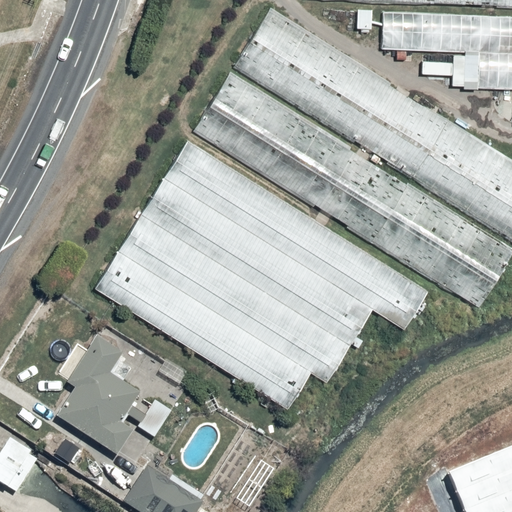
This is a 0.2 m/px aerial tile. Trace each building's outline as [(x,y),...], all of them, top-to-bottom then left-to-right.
[(511,159),(272,8),(234,67),(511,240),(511,159)] [(511,17),(383,12),(382,51),(477,53),(477,89),(511,90),(511,17)] [(511,253),(511,250),(231,72),(193,131),(478,310),(511,253)] [(425,290),(188,139),(98,286),(288,405),(309,373),(322,381),(368,308),(401,328),(425,290)] [(124,356),(100,338),(68,385),(74,389),(57,418),(119,458),(134,433),(120,425),(140,394),(110,376),(124,356)] [(38,456),(7,437),(0,448),(0,483),(15,493),(38,456)] [(168,476),(147,463),(122,502),(138,511),(193,511),(204,495),(170,473),(168,476)]
